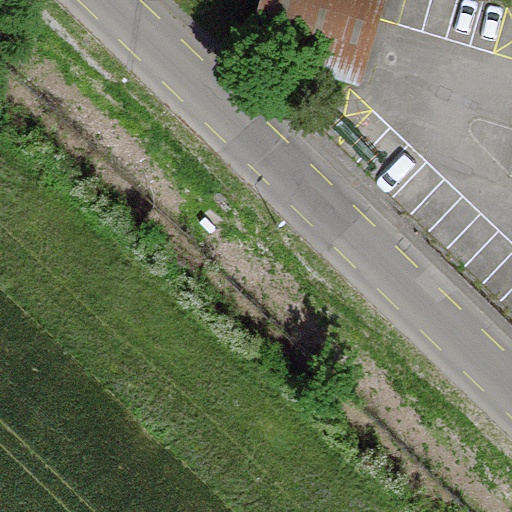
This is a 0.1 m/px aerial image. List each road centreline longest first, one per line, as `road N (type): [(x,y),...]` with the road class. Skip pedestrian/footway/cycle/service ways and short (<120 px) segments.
road 1 (unclassified): [(118,0),(511,377)]
road 2 (track): [(285,511),(0,234)]
